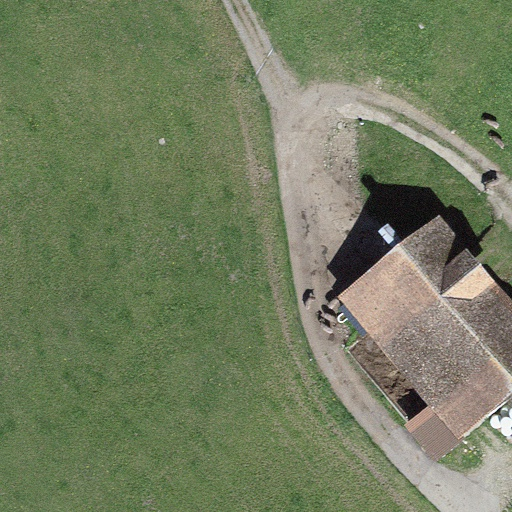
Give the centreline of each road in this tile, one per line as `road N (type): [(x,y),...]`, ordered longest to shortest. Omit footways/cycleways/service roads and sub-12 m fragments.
road 1 (track): [(465,511),(314,329),(290,123),(363,95),(440,139),(511,209)]
road 2 (track): [(290,123),(232,0)]
